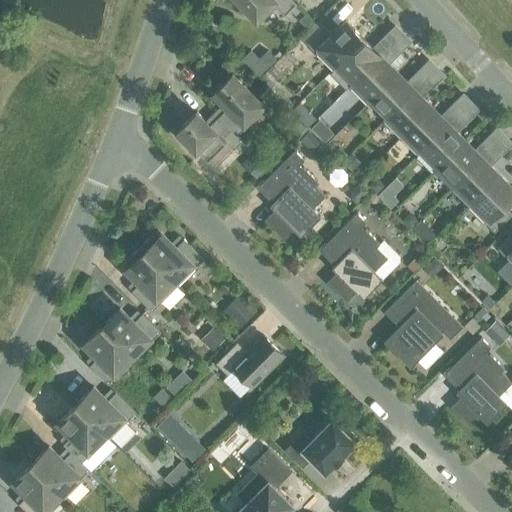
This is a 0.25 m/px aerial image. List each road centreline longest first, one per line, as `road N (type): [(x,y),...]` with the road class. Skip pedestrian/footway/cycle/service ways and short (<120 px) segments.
road 1 (residential): [(495,511),(142,159),(112,148)]
road 2 (residential): [(112,148),(0,385)]
road 3 (residential): [(163,0),(112,148)]
road 4 (residential): [(511,100),(419,0)]
